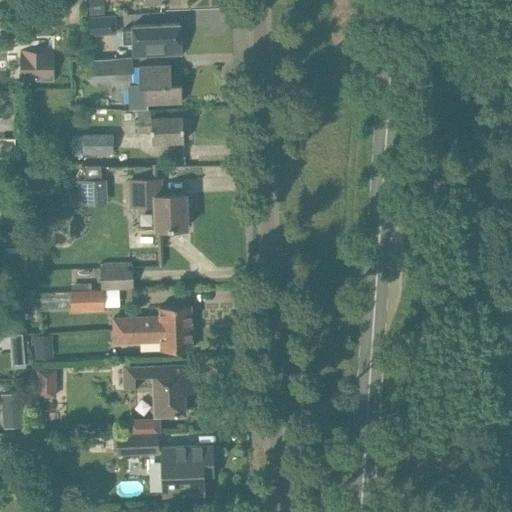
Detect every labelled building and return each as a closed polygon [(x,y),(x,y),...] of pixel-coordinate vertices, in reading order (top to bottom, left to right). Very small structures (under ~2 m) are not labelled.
[(89,0),(90,14),(103,14),(101,0),(89,0)] [(115,33),(114,15),(88,16),(89,32),(89,34),(115,33)] [(181,55),(180,23),(132,25),(132,29),(122,30),(123,44),(133,43),(133,57),(153,55),(177,55),(181,55)] [(23,53),(23,80),(54,80),(54,53),(23,53)] [(133,73),(132,57),(113,58),(92,59),(92,74),(133,73)] [(171,75),(170,65),(140,66),(141,85),(130,86),(131,109),(148,109),(147,103),(182,101),(181,74),(171,75)] [(150,117),(150,110),(138,110),(138,118),(139,131),(152,130),(152,142),(184,141),(183,116),(150,117)] [(113,153),(113,133),(84,134),(84,154),(113,153)] [(101,165),(85,165),(85,177),(102,177),(101,165)] [(48,176),(34,176),(34,192),(60,192),(60,179),(48,179),(48,176)] [(107,203),(106,179),(78,180),(79,205),(107,203)] [(161,194),(160,179),(129,180),(130,206),(154,205),(155,228),(187,227),(186,193),(161,194)] [(41,245),(27,245),(28,261),(41,260),(41,245)] [(131,286),(131,266),(100,267),(100,287),(131,286)] [(17,291),(18,305),(33,305),(32,290),(17,291)] [(103,307),(102,290),(72,291),(73,308),(103,307)] [(191,326),(190,305),(159,306),(160,315),(113,317),(113,329),(191,326)] [(191,326),(113,329),(114,342),(116,341),(161,340),(161,350),(192,349),(191,326)] [(31,335),(31,344),(35,344),(35,359),(53,358),(53,334),(31,335)] [(6,337),(6,350),(23,349),(22,336),(6,337)] [(194,391),(193,364),(123,366),(124,385),(153,384),(154,414),(185,413),(184,392),(194,391)] [(38,395),(55,395),(55,368),(38,368),(38,395)] [(23,409),(2,411),(3,428),(25,426),(23,409)] [(157,452),(156,432),(118,433),(119,454),(157,452)] [(64,463),(63,439),(40,440),(40,463),(64,463)] [(212,474),(211,445),(162,446),(164,494),(203,493),(203,475),(212,474)]
